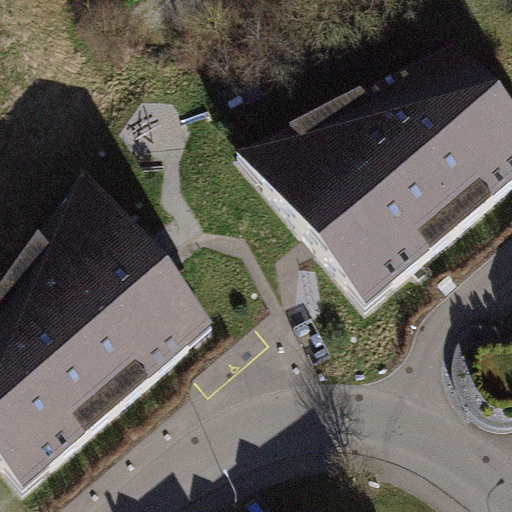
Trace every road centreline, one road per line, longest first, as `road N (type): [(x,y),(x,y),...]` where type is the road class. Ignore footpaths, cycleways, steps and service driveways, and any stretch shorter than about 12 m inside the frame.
road 1 (residential): [(153,511),(195,473),(268,436),(330,422),(404,423),(473,474),(507,511)]
road 2 (track): [(511,258),(440,318),(404,423)]
